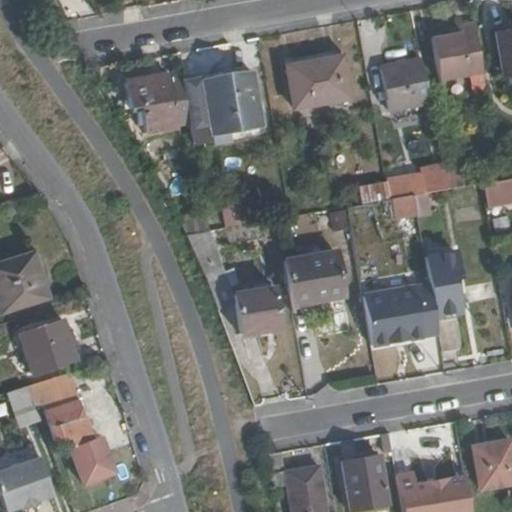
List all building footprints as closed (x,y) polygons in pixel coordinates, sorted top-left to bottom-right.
[(481,87),(470,22),(458,24),(459,34),(429,39),(436,79),(466,75),(468,89),(481,87)] [(511,72),(511,29),(496,32),(503,74),(511,72)] [(343,100),(337,56),(283,65),(290,108),(343,100)] [(423,101),(416,60),(375,66),(381,109),(423,101)] [(257,126),(249,75),(199,83),(199,78),(178,81),(185,122),(188,139),(198,137),(200,148),(228,145),(226,131),(257,126)] [(178,81),(177,78),(166,80),(166,76),(122,83),(127,109),(139,108),(143,134),(175,127),(175,124),(185,122),(178,81)] [(454,190),(450,163),(434,165),(439,192),(454,190)] [(511,199),(511,179),(483,184),(487,204),(511,199)] [(411,197),(409,181),(382,187),(384,202),(411,197)] [(382,187),(381,182),(354,187),(358,207),(384,202),(382,187)] [(378,238),(376,221),(414,215),(411,197),(384,202),(358,207),(344,209),(350,242),(378,238)] [(246,200),(222,201),(224,227),(247,226),(246,200)] [(205,234),(202,217),(176,221),(185,237),(205,234)] [(460,311),(453,279),(458,278),(454,253),(422,258),(426,283),(434,332),(439,356),(459,352),(452,313),(460,311)] [(342,298),(335,254),(282,262),(289,306),(342,298)] [(38,255),(0,267),(0,317),(53,301),(38,255)] [(434,332),(426,283),(359,294),(367,344),(390,340),(389,335),(400,333),(401,338),(434,332)] [(278,328),(272,289),(233,295),(239,335),(278,328)] [(34,377),(78,361),(66,322),(21,337),(34,377)] [(71,375),(43,384),(47,394),(74,385),(71,375)] [(43,384),(30,388),(31,391),(38,412),(45,410),(59,446),(73,442),(74,445),(84,442),(82,436),(92,433),(74,385),(47,394),(43,384)] [(111,472),(141,462),(128,419),(97,430),(111,472)] [(511,482),(511,467),(507,439),(469,445),(477,489),(511,482)] [(54,499),(35,447),(0,459),(0,497),(5,511),(17,511),(24,510),(25,511),(37,508),(36,505),(54,499)] [(320,511),(313,470),(281,475),(278,454),(261,457),(267,493),(283,490),(287,511),(320,511)] [(385,511),(377,458),(337,464),(345,511),(385,511)] [(466,511),(460,473),(451,474),(452,480),(414,487),(411,475),(393,478),(398,511),(466,511)]
